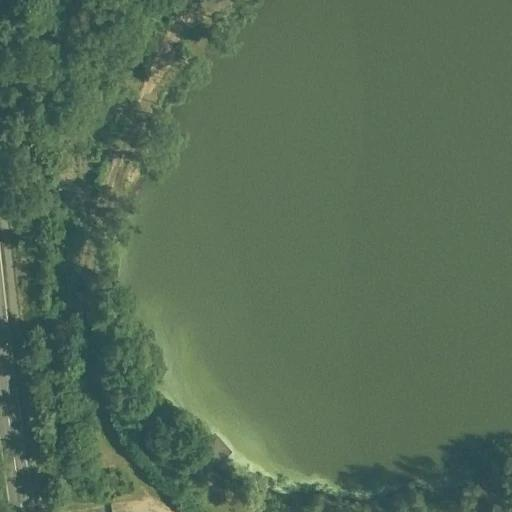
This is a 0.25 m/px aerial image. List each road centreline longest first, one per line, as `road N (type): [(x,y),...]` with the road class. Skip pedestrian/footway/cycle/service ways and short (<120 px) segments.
road 1 (track): [(145,491),(130,471),(95,329),(107,213),(149,110),(246,0)]
road 2 (tertiary): [(28,511),(0,284)]
road 3 (track): [(208,511),(145,491),(75,511)]
